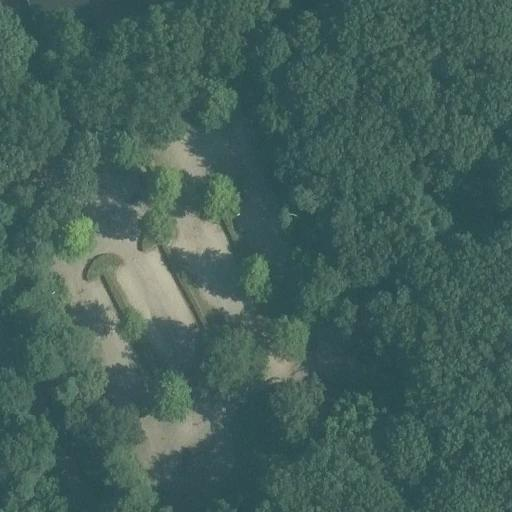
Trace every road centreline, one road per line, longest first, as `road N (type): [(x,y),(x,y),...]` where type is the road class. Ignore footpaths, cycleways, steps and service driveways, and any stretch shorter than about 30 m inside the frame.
road 1 (unclassified): [(48,146),(265,0)]
road 2 (residential): [(88,511),(0,340)]
